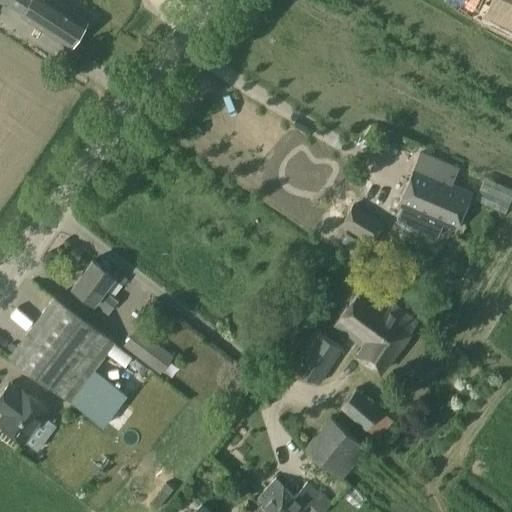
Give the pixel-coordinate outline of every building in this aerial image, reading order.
[(53,0),(28,0),(27,2),(23,0),(3,0),(21,12),(20,13),(70,47),(87,22),(53,0)] [(442,0),(442,1),(471,20),(482,0),(442,0)] [(511,0),(491,0),(484,16),(511,29),(511,0)] [(421,152),(399,204),(455,228),(470,192),(451,184),(458,168),(421,152)] [(511,188),(485,177),(475,200),(505,213),(511,197),(511,188)] [(353,203),(341,225),(372,243),(384,222),(353,203)] [(92,259),(72,286),(94,303),(95,302),(108,312),(117,300),(104,290),(114,276),(92,259)] [(361,288),(334,324),(363,346),(356,355),(379,372),(417,322),(390,302),(387,307),(361,288)] [(55,295),(45,308),(25,334),(43,347),(27,368),(70,400),(114,341),(55,295)] [(138,326),(125,345),(163,372),(176,353),(138,326)] [(315,328),(290,366),(319,383),(343,347),(315,328)] [(2,426),(23,441),(48,409),(22,389),(20,392),(9,383),(0,394),(0,408),(4,412),(4,413),(9,417),(2,426)] [(366,428),(381,410),(382,409),(356,387),(339,406),(366,428)] [(304,446),(341,478),(368,448),(330,415),(304,446)] [(256,499),(264,507),(266,505),(273,511),(299,511),(304,507),(309,511),(320,511),(331,501),(319,490),(317,491),(307,481),(294,495),(276,478),(256,499)] [(273,511),(266,505),(264,507),(256,499),(243,511),(273,511)] [(211,511),(201,502),(192,511),(211,511)]
